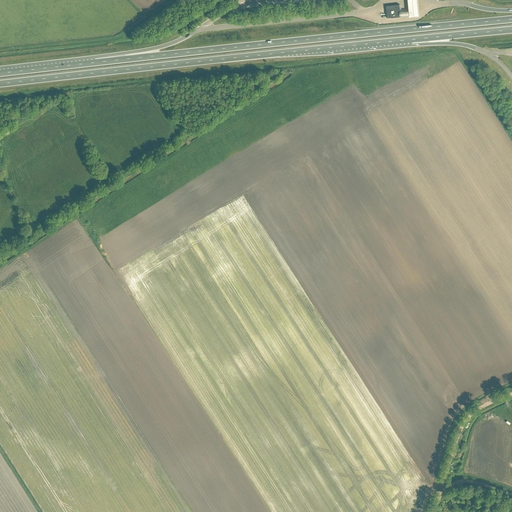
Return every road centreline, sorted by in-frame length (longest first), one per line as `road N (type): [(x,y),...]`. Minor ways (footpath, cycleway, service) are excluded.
road 1 (trunk): [(511,19),(101,61)]
road 2 (trunk): [(0,84),(398,42)]
road 3 (track): [(448,485),(465,421),(511,396)]
